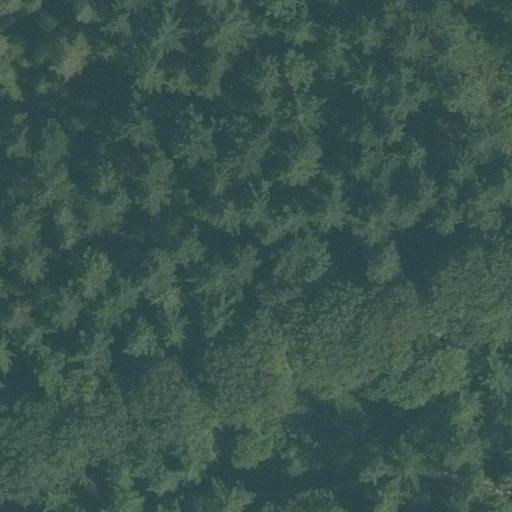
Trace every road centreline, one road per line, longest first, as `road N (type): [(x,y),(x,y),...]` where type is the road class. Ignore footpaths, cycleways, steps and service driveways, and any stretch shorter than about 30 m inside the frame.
road 1 (track): [(511,226),(371,308),(0,440)]
road 2 (track): [(351,0),(351,160),(360,278),(371,308)]
